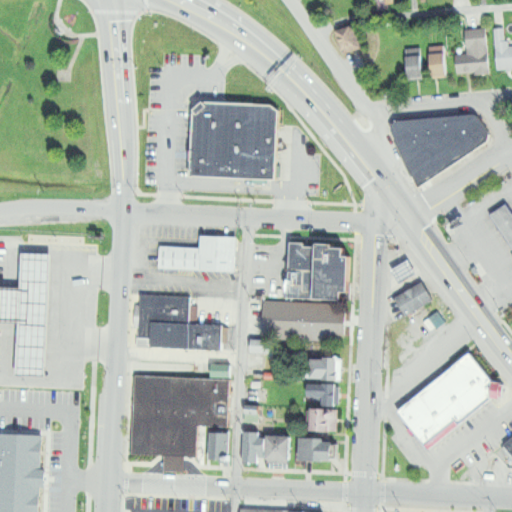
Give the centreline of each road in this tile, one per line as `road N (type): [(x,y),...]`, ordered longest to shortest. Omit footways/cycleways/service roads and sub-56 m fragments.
road 1 (residential): [(109,511),(123,212),(110,0)]
road 2 (trunk): [(511,351),(311,94),(238,29),(185,0)]
road 3 (residential): [(511,498),(111,483)]
road 4 (tertiary): [(362,511),(376,222),(393,196)]
road 5 (residential): [(376,222),(123,212)]
road 6 (residential): [(292,0),(375,117),(381,137),(373,169)]
road 7 (residential): [(375,117),(511,98)]
road 8 (residential): [(0,211),(123,212)]
